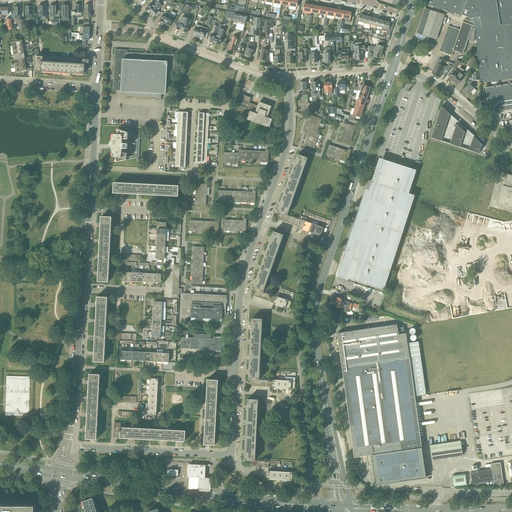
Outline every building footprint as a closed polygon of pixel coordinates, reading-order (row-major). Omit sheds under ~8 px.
[(149,13),(160,0),(159,0),(157,0),(156,1),(154,3),(153,2),(151,4),(150,4),(145,10),(146,10),(146,11),(147,12),(148,12),(149,13)] [(161,5),(160,4),(162,2),(160,0),(149,13),(150,14),(150,15),(152,16),(153,16),(156,13),(157,14),(159,12),(157,10),(161,5)] [(474,29),(475,29),(479,78),(511,72),(511,0),(428,0),(436,2),(434,7),(459,18),(461,14),(471,19),(470,21),(469,24),(469,25),(474,26),(474,29)] [(311,13),(312,6),(304,4),(304,7),(303,7),(303,9),(304,9),(303,11),(311,13)] [(312,6),(311,13),(319,14),(320,7),(312,6)] [(320,7),(319,14),(327,16),(328,9),(320,7)] [(328,9),(327,16),(334,17),(336,10),(328,9)] [(416,33),(428,37),(436,40),(444,15),(424,9),(416,33)] [(336,10),(334,17),(342,18),(343,11),(336,10)] [(173,20),(174,17),(176,14),(171,11),(170,15),(167,19),(164,24),(166,25),(168,26),(169,26),(173,20)] [(233,20),(235,13),(230,12),(226,11),(224,17),(233,20)] [(343,11),(342,18),(350,20),(350,17),(351,17),(351,16),(351,13),(343,11)] [(163,23),(164,24),(167,19),(170,15),(166,12),(165,15),(164,15),(160,21),(160,22),(162,23),(163,23)] [(233,20),(232,21),(245,25),(247,19),(248,15),(235,13),(233,20)] [(182,16),(180,22),(177,30),(182,31),(187,18),(182,16)] [(187,17),(187,18),(182,31),(186,33),(191,19),(189,18),(187,17)] [(381,31),(384,32),(387,33),(387,34),(391,35),(392,30),(393,30),(394,25),(384,22),(382,28),(381,31)] [(472,26),(462,22),(459,30),(448,27),(439,52),(451,56),(453,51),(463,54),(472,26)] [(89,24),(83,24),(81,25),(78,25),(78,27),(80,27),(79,34),(89,34),(89,27),(88,27),(89,24)] [(215,43),(220,29),(220,27),(221,25),(219,24),(218,27),(215,26),(213,34),(210,41),(210,42),(211,42),(212,43),(213,43),(215,43)] [(198,37),(202,27),(196,25),(195,28),(196,28),(193,35),(194,36),(195,37),(196,37),(198,37)] [(207,29),(202,27),(198,37),(200,38),(201,39),(202,39),(203,39),(205,32),(206,32),(207,29)] [(220,29),(215,43),(216,44),(217,45),(218,45),(219,45),(222,38),(225,31),(220,29)] [(79,40),(80,40),(80,44),(85,44),(85,41),(89,41),(89,34),(79,34),(79,36),(79,40)] [(319,42),(325,41),(330,41),(331,45),(334,45),(333,36),(319,36),(319,42)] [(231,42),(228,49),(229,49),(229,50),(230,50),(231,50),(233,51),(237,41),(237,40),(236,40),(237,38),(233,37),(231,42)] [(247,38),(244,37),(242,43),(241,43),(240,46),(240,45),(237,53),(242,54),(245,44),(247,38)] [(251,57),(255,46),(249,44),(244,55),(251,57)] [(355,59),(356,59),(356,60),(359,60),(359,46),(354,47),(354,45),(351,45),(351,51),(355,51),(355,55),(355,59)] [(370,50),(375,51),(381,53),(383,47),(379,45),(377,45),(376,47),(373,46),(368,47),(368,50),(370,50)] [(303,53),(298,53),(299,63),(306,63),(306,55),(309,55),(309,49),(303,49),(303,53)] [(113,80),(113,91),(115,91),(121,91),(121,92),(124,92),(126,92),(125,98),(132,98),(134,98),(151,99),(154,99),(161,99),(161,94),(166,94),(166,82),(171,82),(172,76),(175,76),(176,55),(173,55),(146,54),(143,54),(123,53),(123,50),(115,50),(115,54),(113,80)] [(381,53),(375,51),(373,57),(379,59),(381,53)] [(293,63),(293,56),(295,56),(295,54),(288,54),(288,56),(287,56),(287,63),(293,63)] [(39,72),(69,74),(83,74),(83,63),(87,63),(88,60),(82,59),(81,64),(41,61),(41,57),(35,56),(35,60),(39,60),(39,72)] [(468,65),(473,69),(478,62),(473,58),(468,65)] [(457,60),(452,67),(455,69),(461,62),(457,60)] [(443,67),(438,65),(434,73),(439,76),(443,67)] [(453,73),(449,79),(449,80),(451,81),(453,81),(459,73),(455,70),(455,69),(454,70),(452,72),(453,73)] [(459,73),(453,81),(454,83),(454,84),(456,85),(457,84),(457,85),(459,81),(460,82),(462,79),(461,79),(461,78),(463,75),(459,73)] [(345,84),(345,82),(338,82),(338,88),(339,91),(345,91),(345,88),(348,87),(348,84),(345,84)] [(464,91),(464,92),(466,93),(468,95),(474,89),(475,87),(471,83),(469,85),(464,91)] [(487,103),(492,103),(494,113),(511,109),(511,83),(485,88),(487,103)] [(361,88),(360,91),(368,94),(370,88),(362,85),(361,88)] [(360,91),(358,90),(356,96),(358,97),(366,100),(368,94),(360,91)] [(246,120),(269,128),(272,119),(267,117),(271,109),(266,107),(267,106),(262,105),(262,106),(258,104),(257,106),(249,103),(251,98),(242,94),(239,101),(239,102),(238,105),(235,112),(236,112),(244,115),(245,114),(248,115),(246,120)] [(358,97),(357,100),(355,100),(354,102),(356,103),(364,106),(366,100),(358,97)] [(356,103),(354,109),(362,112),(364,106),(356,103)] [(431,138),(441,141),(449,114),(445,110),(441,107),(431,138)] [(360,118),(362,112),(354,109),(352,108),(350,114),(352,115),(360,118)] [(308,123),(310,123),(318,126),(319,123),(320,124),(321,119),(309,115),(308,118),(311,119),(310,120),(308,123)] [(319,126),(318,126),(310,123),(308,127),(307,127),(306,130),(310,131),(315,133),(316,130),(317,131),(319,126)] [(344,131),(352,133),(353,131),(354,131),(355,127),(343,123),(342,126),(345,126),(344,128),(344,127),(343,131),(344,131)] [(456,126),(450,144),(479,153),(479,152),(480,152),(480,150),(482,143),(463,137),(463,136),(464,133),(465,132),(456,125),(455,125),(455,126),(456,126)] [(113,135),(109,146),(110,146),(113,157),(115,157),(116,160),(117,160),(118,162),(126,160),(127,153),(121,153),(121,149),(123,149),(123,144),(122,143),(122,139),(127,139),(128,133),(119,130),(119,132),(118,132),(117,135),(113,135)] [(315,133),(310,131),(309,135),(308,135),(306,138),(308,138),(316,141),(317,138),(318,139),(319,134),(315,133)] [(352,133),(344,131),(343,135),(341,134),(341,136),(340,138),(351,141),(349,140),(350,138),(352,138),(353,134),(352,133)] [(136,155),(129,157),(130,159),(138,157),(139,137),(139,136),(131,134),(130,136),(137,138),(136,155)] [(317,141),(316,141),(308,138),(306,142),(305,142),(304,145),(314,148),(313,148),(314,145),(315,146),(317,141)] [(329,145),(325,155),(326,155),(326,154),(329,155),(328,156),(333,158),(333,156),(336,149),(336,148),(332,147),(332,146),(329,145)] [(336,147),(336,148),(336,149),(333,156),(336,157),(336,159),(340,160),(340,159),(343,151),(339,149),(339,148),(336,147)] [(343,150),(343,151),(340,159),(343,160),(342,161),(347,162),(351,150),(348,149),(347,152),(346,151),(343,150)] [(261,151),(261,153),(261,155),(261,161),(263,161),(263,163),(268,163),(269,150),(266,150),(265,153),(264,152),(261,151)] [(231,164),(231,163),(231,154),(228,154),(228,153),(224,153),(223,162),(226,162),(226,164),(231,164)] [(292,169),(302,172),(307,158),(297,155),(292,169)] [(353,254),(346,278),(348,279),(384,290),(415,196),(409,194),(407,193),(413,174),(407,172),(408,170),(394,165),(394,168),(388,166),(388,165),(380,162),(379,163),(376,173),(377,173),(371,193),(366,192),(347,252),(353,254)] [(292,169),(287,183),(297,187),(302,172),(292,169)] [(501,193),(498,205),(511,208),(511,175),(506,174),(503,186),(502,186),(500,193),(501,193)] [(113,193),(129,194),(130,183),(114,183),(113,193)] [(146,184),(130,183),(129,194),(146,195),(146,184)] [(287,183),(282,197),(292,201),(297,187),(287,183)] [(146,195),(162,196),(162,185),(146,184),(146,195)] [(162,185),(162,196),(178,197),(179,186),(162,185)] [(248,193),(247,201),(250,202),(250,203),(255,203),(255,190),(252,190),(252,193),(251,193),(251,192),(248,192),(247,193),(248,193)] [(226,192),(225,192),(221,192),(221,191),(218,191),(217,200),(221,200),(221,202),(225,202),(225,200),(226,192)] [(292,201),(282,197),(277,212),(280,213),(283,214),(285,215),(287,215),(292,201)] [(101,217),(100,233),(111,233),(111,217),(101,217)] [(211,222),(211,223),(211,231),(214,232),(213,233),(218,233),(219,220),(216,220),(215,223),(214,223),(214,222),(211,222)] [(303,230),(306,222),(300,220),(298,226),(297,228),(303,230)] [(189,221),(188,230),(191,230),(191,232),(196,232),(196,231),(196,222),(192,222),(192,221),(189,221)] [(311,224),(306,222),(303,230),(308,232),(311,224)] [(308,232),(314,234),(317,226),(311,224),(308,232)] [(317,226),(314,234),(320,236),(323,228),(324,225),(321,224),(320,227),(317,226)] [(273,232),(268,246),(278,249),(283,235),(273,232)] [(110,250),(111,233),(100,233),(99,249),(110,250)] [(273,264),(278,249),(268,246),(263,260),(273,264)] [(109,266),(110,250),(99,249),(98,265),(109,266)] [(202,262),(202,259),(203,259),(204,255),(193,254),(194,254),(194,258),(192,258),(192,262),(203,262),(202,262)] [(263,260),(258,274),(268,278),(273,264),(263,260)] [(108,282),(109,266),(98,265),(97,282),(108,282)] [(268,278),(258,274),(253,289),(255,290),(258,291),(261,292),(263,293),(268,278)] [(202,281),(202,277),(191,276),(191,277),(193,277),(192,281),(191,280),(191,284),(201,284),(201,281),(202,281)] [(226,296),(183,293),(182,315),(191,316),(190,318),(222,319),(222,315),(225,315),(226,296)] [(96,313),(107,314),(107,297),(97,297),(96,313)] [(276,297),(274,303),(273,305),(279,307),(282,298),(276,297)] [(336,297),(335,302),(349,306),(350,303),(344,301),(345,300),(336,297)] [(287,300),(282,298),(279,307),(285,309),(285,308),(289,309),(291,302),(287,300)] [(349,306),(335,302),(334,306),(342,308),(344,309),(343,312),(347,313),(349,306)] [(106,330),(107,314),(96,313),(95,329),(106,330)] [(251,319),(251,334),(261,334),(262,319),(251,319)] [(426,395),(425,395),(420,356),(409,358),(406,333),(398,334),(397,324),(337,333),(342,368),(351,436),(354,457),(372,455),(376,485),(426,478),(421,448),(415,397),(426,395)] [(105,346),(106,330),(95,329),(94,346),(105,346)] [(193,338),(180,337),(180,348),(213,350),(213,351),(224,352),(224,338),(213,337),(213,339),(210,339),(211,338),(211,335),(211,334),(210,335),(209,335),(208,335),(207,335),(206,335),(205,334),(204,334),(200,334),(199,334),(198,334),(197,334),(196,334),(195,334),(194,334),(193,334),(193,333),(193,334),(193,337),(193,338)] [(260,349),(261,334),(251,334),(250,349),(260,349)] [(104,362),(105,346),(94,346),(93,362),(104,362)] [(250,349),(249,364),(260,364),(260,349),(250,349)] [(254,380),(257,380),(259,380),(260,364),(249,364),(248,379),(251,380),(254,380)] [(88,390),(99,391),(100,375),(89,374),(88,390)] [(206,396),(217,396),(218,380),(207,379),(206,396)] [(285,381),(284,389),(290,390),(291,388),(295,389),(295,381),(291,381),(285,381)] [(98,407),(99,391),(88,390),(87,407),(98,407)] [(216,412),(217,396),(206,396),(205,412),(216,412)] [(247,414),(257,415),(258,400),(247,399),(247,414)] [(97,423),(98,407),(87,407),(87,423),(97,423)] [(205,428),(215,429),(216,412),(205,412),(205,428)] [(247,414),(246,429),(256,430),(257,415),(247,414)] [(87,423),(86,436),(86,439),(96,440),(97,423),(87,423)] [(120,437),(120,438),(136,439),(136,428),(120,427),(120,437)] [(136,428),(136,439),(152,440),(153,429),(136,428)] [(214,445),(215,429),(205,428),(204,445),(214,445)] [(153,429),(152,440),(168,441),(169,430),(153,429)] [(256,445),(256,436),(256,430),(246,429),(245,444),(256,445)] [(169,430),(168,441),(185,441),(185,431),(169,430)] [(460,441),(430,445),(432,460),(462,455),(460,441)] [(250,460),(253,460),(255,461),(256,445),(245,444),(244,460),(250,460)] [(493,481),(493,487),(504,485),(500,463),(490,464),(491,469),(493,481)] [(204,466),(188,465),(188,476),(204,477),(204,466)] [(491,469),(470,472),(472,485),(493,481),(491,469)] [(467,484),(465,475),(465,473),(453,475),(454,486),(467,484)] [(199,492),(199,493),(211,494),(211,485),(211,480),(189,479),(189,484),(189,491),(199,492)] [(84,506),(84,508),(83,508),(83,509),(82,509),(82,511),(85,511),(96,511),(92,498),(82,501),(84,506)]
